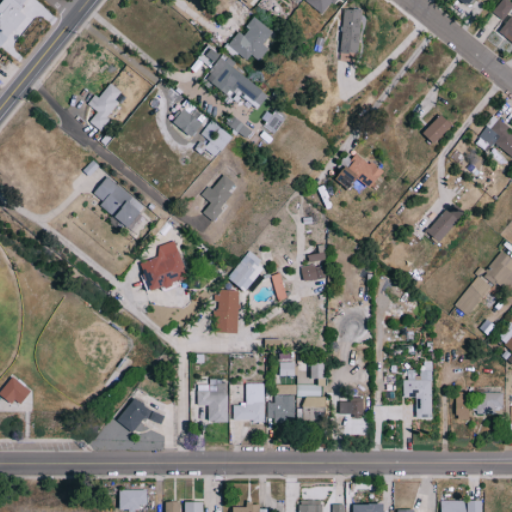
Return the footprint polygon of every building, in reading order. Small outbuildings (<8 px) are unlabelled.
[(2,0),(0,3),(0,46),(0,47),(25,15),(18,10),(25,0),(2,0)] [(305,0),(324,15),(335,0),(305,0)] [(459,0),(468,8),(474,0),(459,0)] [(500,0),(491,12),(502,20),(511,7),(511,2),(508,0),(500,0)] [(359,53),(361,9),(342,8),(340,52),(359,53)] [(511,13),(498,32),(511,42),(511,13)] [(247,59),(251,55),(258,60),(268,48),(262,44),(273,31),(254,16),(244,29),(241,27),(228,45),(247,59)] [(205,78),(236,101),(240,96),(258,109),(269,93),(221,57),(205,78)] [(87,103),(97,111),(89,121),(98,128),(125,94),(110,82),(98,98),(94,95),(87,103)] [(172,121),(192,136),(206,117),(195,109),(192,114),(183,107),(172,121)] [(434,144),(453,125),(441,114),(423,133),(434,144)] [(252,128),(228,116),(224,125),(247,137),(252,128)] [(473,141),(486,153),(494,143),(511,157),(511,131),(493,116),(473,141)] [(217,157),(231,135),(209,120),(200,134),(209,140),(204,148),(217,157)] [(359,180),(371,189),(383,172),(356,152),(336,178),(351,189),(359,180)] [(203,213),(212,220),(238,185),(223,174),(212,189),(207,186),(201,195),(211,202),(203,213)] [(146,205),(105,177),(94,194),(103,200),(99,206),(131,228),(146,205)] [(428,232),(440,242),(464,212),(452,202),(428,232)] [(140,263),(150,292),(188,278),(174,240),(156,247),(159,256),(140,263)] [(308,261),(325,260),(323,244),(317,245),(318,253),(308,254),(308,261)] [(227,277),(245,291),(265,265),(247,251),(227,277)] [(500,287),(511,270),(511,259),(500,251),(483,275),(500,287)] [(323,268),(314,269),(314,264),(300,266),(302,281),(324,278),(323,268)] [(288,298),(279,273),(270,276),(278,301),(288,298)] [(467,316),(491,287),(478,275),(453,304),(467,316)] [(238,333),(239,291),(216,291),(216,310),(215,310),(214,332),(238,333)] [(511,315),(495,335),(511,350),(511,315)] [(264,348),(280,348),(280,339),(265,338),(264,348)] [(323,361),(310,361),(310,378),(324,378),(323,361)] [(416,418),(432,418),(431,361),(419,361),(419,369),(407,369),(407,379),(402,379),(403,397),(416,397),(416,418)] [(294,375),(294,362),(278,362),(279,376),(294,375)] [(0,393),(12,377),(30,390),(23,401),(17,398),(12,405),(0,393)] [(197,405),(208,405),(208,421),(226,422),(227,379),(209,378),(209,385),(198,384),(197,405)] [(245,384),(245,405),(233,405),(233,421),(264,421),(263,383),(245,384)] [(276,394),(296,394),(296,384),(276,384),(276,394)] [(297,396),(321,395),(321,384),(297,384),(297,396)] [(456,420),(470,420),(470,392),(456,392),(456,420)] [(502,392),(475,392),(475,413),(502,412),(502,392)] [(294,395),(273,395),(273,403),(266,402),(266,417),(272,417),(272,423),(293,424),(294,395)] [(324,397),(302,396),(302,410),(295,410),(295,418),(324,419),(324,397)] [(144,415),(160,425),(165,417),(132,397),(117,423),(134,432),(144,415)] [(363,398),(349,397),(349,402),(339,401),(339,414),(363,415),(363,398)] [(119,490),(120,511),(138,510),(138,505),(146,505),(146,490),(119,490)] [(322,511),(323,500),(299,499),(298,511),(322,511)] [(482,511),(482,500),(440,501),(440,511),(482,511)] [(165,502),(165,511),(180,511),(180,502),(165,502)] [(204,511),(204,502),(184,502),(183,511),(204,511)]
